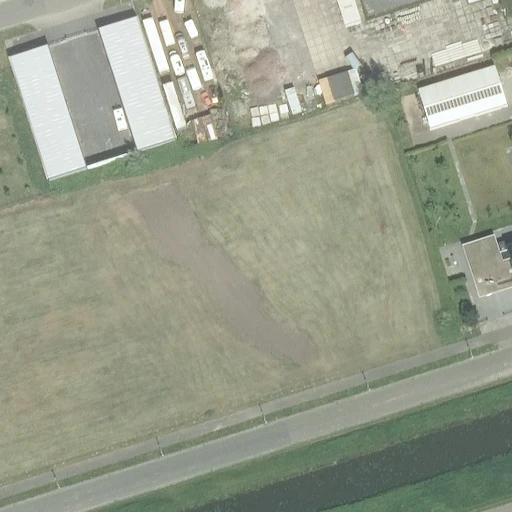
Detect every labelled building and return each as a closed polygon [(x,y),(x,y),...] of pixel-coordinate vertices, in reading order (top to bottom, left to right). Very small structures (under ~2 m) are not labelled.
[(357,0),(335,0),(344,28),(364,22),(357,0)] [(137,20),(98,33),(104,51),(142,38),(137,20)] [(161,61),(175,57),(163,21),(149,25),(161,61)] [(142,38),(104,51),(109,68),(148,56),(142,38)] [(49,49),(10,61),(15,78),(54,66),(49,49)] [(148,56),(109,68),(115,86),(154,74),(148,56)] [(54,66),(15,78),(21,96),(60,84),(54,66)] [(495,70),(418,94),(430,131),(506,107),(495,70)] [(154,74),(115,86),(120,103),(159,91),(154,74)] [(60,84),(21,96),(26,114),(65,101),(60,84)] [(159,91),(120,103),(126,121),(165,109),(159,91)] [(65,101),(26,114),(32,131),(71,119),(65,101)] [(165,109),(126,121),(131,138),(170,126),(165,109)] [(71,119),(32,131),(37,149),(76,136),(71,119)] [(170,126),(131,138),(137,155),(176,143),(170,126)] [(76,136),(37,149),(43,166),(82,154),(76,136)] [(87,171),(82,154),(43,166),(48,184),(87,171)] [(511,251),(500,255),(494,238),(462,248),(472,279),(511,265),(511,251)]
